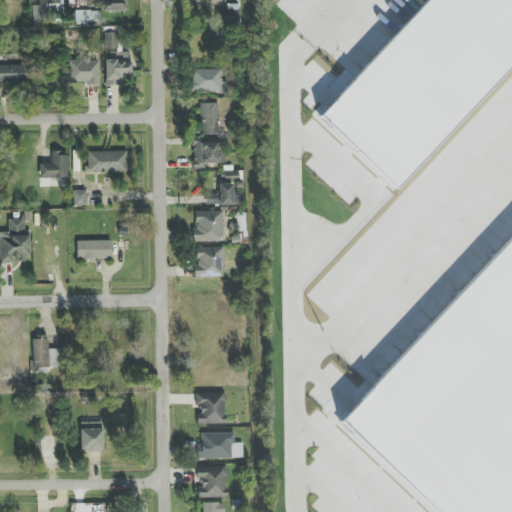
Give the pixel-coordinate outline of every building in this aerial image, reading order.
[(61,0),(41,0),(41,5),(30,6),(30,25),(43,25),(43,13),(62,12),(61,0)] [(432,0),(511,0),(511,80),(409,185),(332,106),(432,0)] [(239,24),(238,8),(215,9),(216,26),(239,24)] [(101,11),(75,11),(75,23),(101,23),(101,11)] [(117,33),(106,33),(106,50),(117,50),(117,33)] [(105,60),(105,85),(130,84),(129,52),(117,53),(117,60),(105,60)] [(98,61),(86,61),(86,60),(71,61),(72,85),(98,84),(98,61)] [(0,82),(25,83),(25,65),(0,65),(0,82)] [(227,92),(227,82),(221,82),(220,69),(191,70),(192,93),(227,92)] [(201,135),(218,135),(218,104),(200,104),(201,135)] [(205,164),(224,163),(224,143),(203,143),(203,138),(192,138),(193,169),(205,168),(205,164)] [(40,187),(67,186),(66,151),(51,152),(51,164),(39,164),(40,187)] [(86,173),(127,173),(126,151),(86,152),(86,173)] [(206,205),(241,204),(241,192),(233,193),(232,185),(218,185),(218,194),(206,195),(206,205)] [(73,206),(87,206),(86,190),(73,191),(73,206)] [(223,241),(222,211),(194,212),(195,229),(192,229),(192,242),(223,241)] [(0,234),(0,263),(14,263),(14,260),(30,259),(29,231),(24,231),(24,219),(8,220),(8,234),(0,234)] [(511,511),(438,511),(337,414),(511,230),(511,511)] [(76,259),(111,259),(111,241),(76,241),(76,259)] [(196,248),(196,264),(193,264),(194,278),(224,277),(223,247),(196,248)] [(33,339),(32,367),(59,368),(60,350),(47,349),(48,339),(33,339)] [(198,424),(225,423),(225,393),(195,394),(195,408),(198,408),(198,424)] [(103,451),(102,419),(80,420),(80,452),(103,451)] [(234,433),(201,433),(201,445),(196,445),(197,459),(243,458),(242,443),(234,443),(234,433)] [(226,467),(196,467),(197,498),(226,498),(226,467)] [(223,511),(223,503),(200,503),(200,511),(223,511)]
